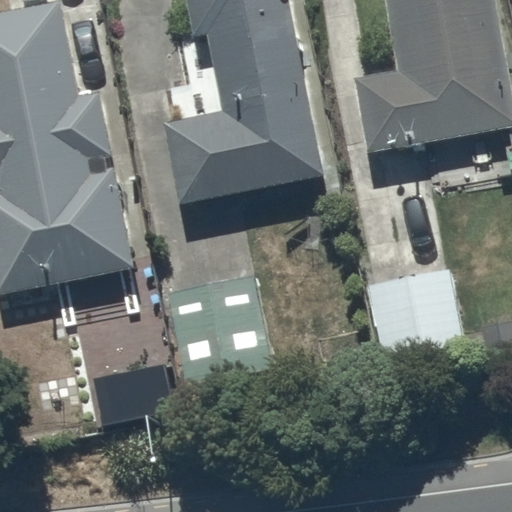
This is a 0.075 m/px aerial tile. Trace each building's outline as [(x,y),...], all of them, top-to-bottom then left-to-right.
[(331,187),(293,0),(188,0),(198,49),(211,47),(226,123),(168,134),(185,217),(331,187)] [(511,141),(511,71),(498,0),(387,0),(402,81),(358,88),(372,166),(511,141)] [(84,108),(66,9),(0,21),(0,304),(140,278),(121,182),(99,186),(97,172),(118,169),(107,104),(84,108)] [(455,279),(370,297),(387,377),(472,359),(455,279)] [(260,283),(172,301),(190,395),(279,378),(260,283)]
